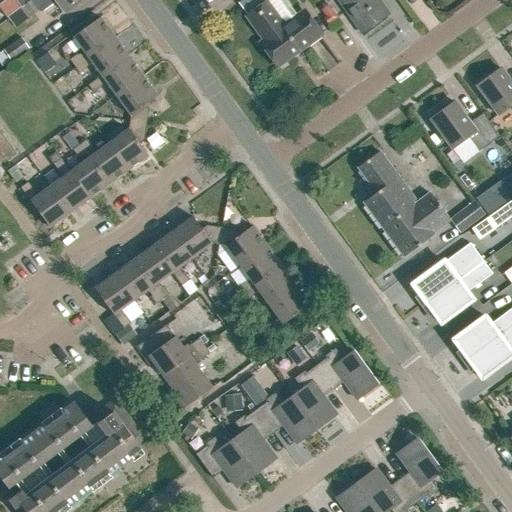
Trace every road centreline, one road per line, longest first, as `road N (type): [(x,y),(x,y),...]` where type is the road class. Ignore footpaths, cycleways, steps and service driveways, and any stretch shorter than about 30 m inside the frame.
road 1 (residential): [(0,334),(40,306),(57,266),(150,210),(152,187),(236,124)]
road 2 (unclassified): [(265,164),(492,0)]
road 3 (residential): [(427,386),(265,164)]
road 4 (residential): [(427,386),(258,511)]
road 5 (unknown): [(57,266),(146,395)]
road 6 (residential): [(236,124),(143,0)]
road 7 (residential): [(511,499),(427,386)]
